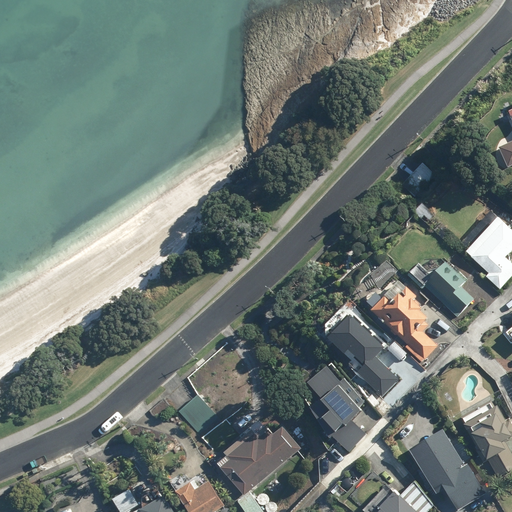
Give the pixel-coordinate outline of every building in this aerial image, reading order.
[(511,140),(501,146),(510,166),(511,164),(511,140)] [(415,196),(436,175),(425,161),(404,183),(415,196)] [(511,224),(506,219),(474,253),(492,270),(488,274),(502,287),(511,276),(511,257),(508,254),(511,250),(511,224)] [(486,229),(489,229),(491,226),(490,222),(487,220),(484,221),(482,224),(483,227),(486,229)] [(428,284),(459,315),(476,297),(462,284),(468,278),(448,258),(442,265),(433,257),(426,264),(422,260),(409,273),(424,288),(428,284)] [(423,361),(440,345),(424,330),(430,323),(426,319),(430,314),(423,307),(425,305),(416,297),(419,294),(410,284),(404,290),(402,288),(397,294),(398,295),(394,299),(388,294),(373,308),(393,328),(393,331),(396,333),(400,334),(410,343),(408,346),(423,361)] [(360,370),(384,394),(401,378),(378,354),(387,344),(354,311),(335,329),(346,340),(342,344),(347,349),(351,345),(367,362),(360,370)] [(329,365),(314,378),(315,380),(304,390),(326,427),(330,423),(334,433),(333,434),(347,448),(362,433),(356,426),(363,419),(356,410),(368,399),(336,362),(331,367),(329,365)] [(493,398),(461,416),(486,460),(490,458),(500,476),(511,469),(511,447),(507,437),(511,434),(511,424),(500,403),(496,405),(493,398)] [(255,427),(228,449),(231,452),(220,461),(247,493),(303,446),(277,416),(259,431),(255,427)] [(489,491),(471,462),(467,464),(447,430),(412,451),(436,491),(445,486),(459,509),(489,491)] [(179,488),(192,511),(219,511),(218,509),(227,503),(212,478),(201,484),(197,477),(179,488)] [(332,489),(339,496),(346,488),(339,481),(332,489)] [(366,509),(369,511),(427,511),(435,504),(415,481),(403,493),(398,488),(396,490),(390,484),(366,509)] [(115,497),(122,511),(123,511),(140,503),(132,488),(115,497)] [(266,491),(257,497),(267,511),(274,511),(278,509),(266,491)] [(247,511),(261,511),(265,510),(252,492),(240,500),(247,511)] [(177,511),(166,493),(143,506),(146,511),(177,511)]
